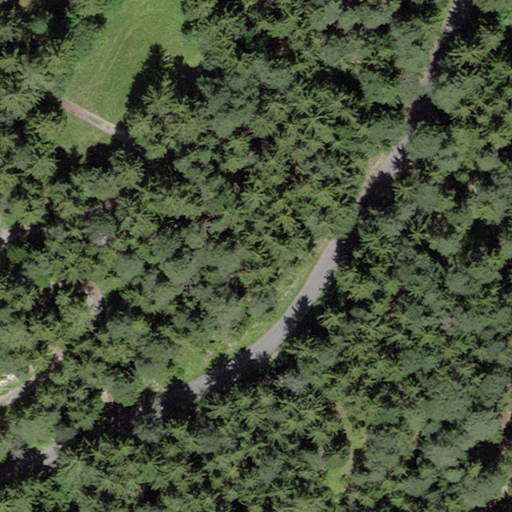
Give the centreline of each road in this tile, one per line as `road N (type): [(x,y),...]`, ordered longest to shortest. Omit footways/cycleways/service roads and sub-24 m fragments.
road 1 (unclassified): [(467,0),(406,155),(368,224),(282,335),(201,395),(0,482)]
road 2 (track): [(0,406),(43,380),(102,316),(102,302),(89,289),(8,281),(0,272)]
road 3 (track): [(0,243),(37,224),(101,212),(139,182),(149,152)]
